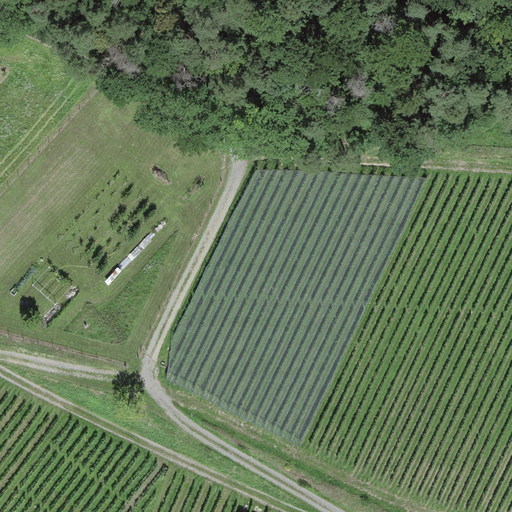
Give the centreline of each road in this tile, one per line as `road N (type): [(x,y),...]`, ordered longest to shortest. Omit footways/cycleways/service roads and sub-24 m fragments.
road 1 (track): [(338,511),(181,420),(150,375),(237,174),(234,135),(206,112),(0,7)]
road 2 (track): [(307,511),(0,365)]
road 3 (track): [(0,351),(104,377),(150,375)]
